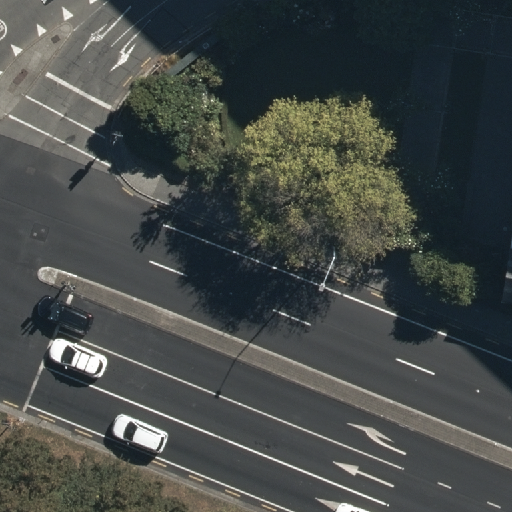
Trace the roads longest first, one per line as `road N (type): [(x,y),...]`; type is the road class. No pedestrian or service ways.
road 1 (secondary): [(0,201),(511,404)]
road 2 (secondary): [(405,511),(0,349)]
